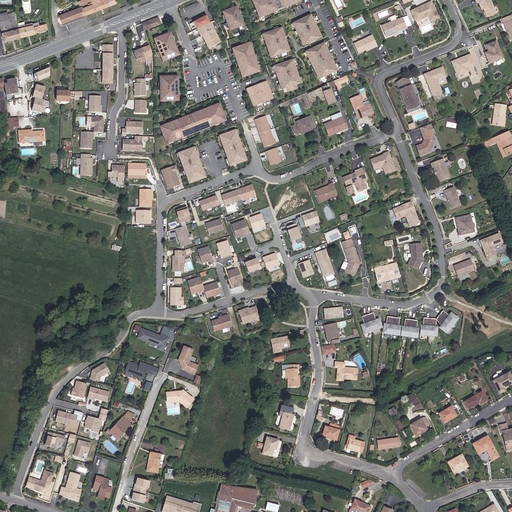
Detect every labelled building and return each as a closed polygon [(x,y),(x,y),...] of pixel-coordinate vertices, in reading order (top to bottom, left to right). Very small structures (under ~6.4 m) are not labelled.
[(59,25),(116,3),(114,0),(82,0),(80,1),(82,7),(80,7),(59,15),(60,16),(56,18),(59,25)] [(252,0),(253,0),(260,18),(264,16),(274,12),(278,11),(282,9),(290,6),(296,3),(301,2),(301,1),(300,0),(252,0)] [(496,14),(490,0),(475,0),(477,3),(479,2),(482,10),(483,9),(487,17),(496,14)] [(439,18),(436,11),(432,12),(431,9),(434,8),(431,1),(410,11),(416,22),(428,16),(431,22),(439,18)] [(237,6),(222,11),(230,31),(244,25),(237,6)] [(18,28),(17,24),(17,23),(16,18),(12,18),(12,15),(8,15),(9,19),(0,20),(0,27),(4,41),(20,37),(18,28)] [(312,18),(311,15),(293,24),(295,28),(297,31),(299,35),(302,42),(303,42),(307,40),(308,43),(308,44),(316,40),(316,39),(315,36),(319,34),(320,34),(314,22),(312,18)] [(220,42),(206,16),(189,24),(195,35),(199,33),(200,36),(202,35),(209,48),(220,42)] [(158,18),(141,24),(143,30),(161,24),(158,18)] [(402,29),(398,19),(381,26),(385,37),(391,35),(390,33),(402,29)] [(511,41),(511,20),(503,24),(511,42),(511,41)] [(20,37),(47,30),(46,24),(39,26),(38,23),(32,24),(19,28),(18,28),(20,37)] [(289,51),(282,28),(279,29),(275,31),(263,35),(270,53),(272,57),(275,56),(279,55),(282,54),(286,52),(289,51)] [(180,55),(171,32),(154,39),(163,62),(180,55)] [(377,47),(371,35),(354,44),(358,54),(366,50),(372,47),(373,48),(377,47)] [(503,58),(496,41),(486,45),(488,52),(485,53),(485,55),(487,54),(488,57),(486,58),(489,64),(503,58)] [(250,42),(232,48),(235,58),(237,58),(240,67),(239,67),(242,78),(260,71),(250,42)] [(324,43),(306,52),(306,53),(308,56),(310,60),(311,64),(319,79),(320,79),(324,77),(337,70),(326,48),(324,44),(324,43)] [(112,83),(112,70),(112,46),(103,46),(103,60),(103,83),(112,83)] [(136,60),(152,54),(149,46),(133,51),(136,60)] [(163,65),(160,55),(153,58),(157,67),(163,65)] [(474,66),(470,55),(459,59),(459,60),(452,63),(457,76),(464,73),(463,70),(467,69),(474,66)] [(299,79),(294,65),(293,61),(293,60),(274,67),(276,71),(281,85),(282,89),(282,90),(301,83),(299,79)] [(50,76),(50,67),(35,73),(38,79),(38,81),(50,76)] [(446,76),(442,67),(433,71),(434,73),(432,74),(431,72),(424,74),(432,96),(442,93),(439,86),(437,80),(445,77),(446,76)] [(178,76),(160,76),(161,101),(179,101),(178,76)] [(18,93),(15,77),(7,79),(8,84),(4,85),(6,96),(18,93)] [(447,83),(445,77),(437,80),(439,86),(447,83)] [(401,78),(396,83),(398,87),(410,82),(408,78),(401,78)] [(145,96),(144,79),(136,79),(136,83),(134,83),(134,96),(145,96)] [(267,81),(246,89),(253,107),(274,98),(267,81)] [(41,100),(45,87),(36,84),(34,92),(32,92),(31,97),(34,97),(41,100)] [(418,104),(411,86),(399,90),(406,109),(405,109),(407,114),(421,108),(419,104),(418,104)] [(333,95),(330,89),(323,92),(326,98),(333,95)] [(69,99),(70,91),(57,91),(56,101),(69,101),(69,99)] [(311,106),(306,93),(295,97),(297,101),(303,99),(306,108),(311,106)] [(100,108),(100,96),(89,95),(89,112),(101,112),(101,108),(100,108)] [(335,102),(333,95),(326,98),(328,105),(335,102)] [(373,113),(370,104),(364,107),(361,100),(359,96),(350,99),(352,104),(358,119),(364,117),(363,116),(365,115),(367,116),(373,113)] [(32,110),(41,113),(44,100),(41,100),(34,97),(32,102),(34,102),(32,110)] [(145,113),(145,100),(135,100),(135,113),(145,113)] [(186,116),(160,127),(167,144),(227,120),(220,103),(190,115),(186,116)] [(504,119),(506,106),(495,104),(494,109),(492,125),(503,126),(504,119)] [(103,132),(103,117),(91,117),(90,126),(94,126),(93,132),(103,132)] [(264,117),(253,120),(263,148),(274,144),(264,117)] [(314,127),(310,117),(306,118),(299,121),(300,123),(297,124),(292,126),(296,135),(300,133),(300,134),(311,130),(310,129),(314,127)] [(344,119),(325,127),(329,136),(347,128),(344,119)] [(142,132),(142,122),(127,121),(127,132),(142,132)] [(235,129),(217,135),(228,167),(246,161),(235,129)] [(435,140),(431,129),(421,133),(424,140),(422,144),(416,146),(420,155),(429,152),(431,149),(430,148),(432,142),(433,143),(435,140)] [(44,141),(43,131),(32,132),(31,130),(19,131),(19,143),(44,141)] [(91,148),(92,139),(93,139),(93,132),(81,131),(80,148),(91,148)] [(511,152),(511,140),(508,131),(492,138),(495,143),(496,142),(499,141),(506,155),(511,152)] [(141,147),(141,136),(135,136),(135,140),(127,139),(127,150),(137,150),(141,147)] [(487,146),(495,143),(492,138),(485,141),(487,146)] [(506,155),(499,141),(496,142),(503,157),(506,155)] [(205,177),(194,147),(177,153),(187,183),(205,177)] [(281,162),(276,148),(264,152),(269,166),(281,162)] [(395,170),(388,152),(383,154),(384,155),(371,160),(374,170),(382,166),(385,174),(395,170)] [(91,175),(92,158),(90,158),(90,154),(81,154),(80,175),(91,175)] [(450,178),(442,159),(431,163),(432,167),(433,167),(435,170),(437,175),(439,182),(450,178)] [(145,163),(128,163),(128,175),(145,175),(145,163)] [(123,180),(124,165),(111,165),(111,172),(107,172),(107,176),(117,176),(117,180),(123,180)] [(178,185),(173,172),(177,171),(175,165),(160,170),(167,188),(172,186),(172,187),(178,185)] [(355,173),(343,178),(346,187),(345,187),(348,194),(353,192),(351,186),(355,184),(357,191),(362,189),(362,190),(366,188),(363,181),(367,179),(363,168),(355,171),(355,173)] [(337,195),(332,183),(328,185),(329,186),(329,187),(323,189),(323,188),(314,191),(319,202),(337,195)] [(225,205),(241,199),(255,195),(252,185),(238,190),(221,196),(225,205)] [(460,205),(453,187),(444,191),(447,199),(448,199),(449,201),(448,202),(451,208),(460,205)] [(152,189),(139,189),(139,206),(151,206),(152,189)] [(219,204),(216,195),(198,201),(202,210),(219,204)] [(413,212),(411,208),(413,207),(411,202),(401,206),(393,209),(397,219),(405,216),(409,227),(419,223),(414,211),(413,212)] [(189,219),(185,207),(175,210),(179,222),(189,219)] [(151,210),(136,210),(136,223),(151,223),(151,210)] [(320,222),(316,211),(310,213),(311,214),(309,214),(302,216),(306,226),(320,222)] [(261,213),(248,218),(252,229),(265,225),(261,213)] [(470,215),(455,218),(457,226),(458,225),(459,228),(462,227),(464,234),(474,232),(473,228),(474,227),(473,223),(472,222),(470,215)] [(208,234),(223,229),(220,219),(205,223),(208,234)] [(250,233),(245,220),(231,225),(236,238),(250,233)] [(301,238),(295,223),(287,226),(288,230),(287,230),(289,234),(290,234),(290,236),(289,236),(291,241),(301,238)] [(189,240),(188,235),(185,226),(174,229),(180,247),(190,243),(189,240)] [(500,234),(481,241),(487,257),(496,254),(494,248),(495,246),(503,243),(500,234)] [(231,254),(226,240),(216,243),(220,257),(231,254)] [(353,247),(351,240),(342,243),(344,250),(349,263),(345,271),(346,273),(351,276),(354,275),(359,263),(353,247)] [(422,259),(421,244),(411,245),(412,257),(408,265),(417,270),(422,259)] [(212,259),(208,246),(197,250),(200,260),(204,262),(212,259)] [(334,274),(325,249),(315,252),(324,277),(334,274)] [(183,272),(183,256),(181,256),(181,250),(174,250),(174,256),(172,256),(172,271),(183,272)] [(275,253),(263,257),(267,268),(279,264),(275,253)] [(260,269),(256,259),(244,263),(248,273),(260,269)] [(474,269),(470,259),(454,266),(457,276),(474,269)] [(313,274),(308,260),(298,263),(303,278),(313,274)] [(395,264),(374,269),(377,281),(382,279),(382,281),(391,279),(390,275),(398,273),(395,264)] [(244,284),(237,267),(227,271),(231,284),(236,283),(237,286),(244,284)] [(202,286),(199,277),(186,281),(191,294),(203,290),(202,286)] [(220,293),(216,282),(202,286),(203,290),(206,297),(220,293)] [(182,305),(183,297),(180,297),(180,287),(170,287),(170,305),(182,305)] [(256,318),(255,314),(258,313),(255,306),(246,309),(246,308),(238,311),(242,323),(248,321),(248,322),(256,319),(256,318)] [(343,317),(341,307),(323,310),(324,320),(343,317)] [(439,327),(445,333),(457,319),(451,313),(446,319),(445,318),(447,315),(442,311),(436,317),(438,321),(440,323),(442,321),(443,321),(439,327)] [(381,327),(378,319),(371,321),(371,320),(374,319),(372,313),(362,316),(364,322),(367,321),(368,322),(360,325),(363,333),(381,327)] [(231,326),(228,314),(224,315),(224,317),(218,319),(210,321),(213,331),(231,326)] [(398,335),(399,326),(395,326),(395,325),(397,325),(398,318),(388,316),(387,323),(388,323),(388,325),(384,324),(382,333),(398,335)] [(421,326),(420,334),(436,336),(437,327),(433,327),(433,326),(434,326),(435,319),(424,318),(424,325),(425,325),(425,326),(421,326)] [(416,337),(417,328),(413,328),(414,327),(415,327),(416,320),(406,319),(405,325),(406,325),(406,327),(402,326),(400,335),(416,337)] [(339,337),(336,323),(324,325),(327,340),(339,337)] [(168,339),(142,329),(138,338),(151,343),(151,341),(160,345),(159,346),(158,349),(163,351),(168,339)] [(289,347),(287,337),(270,340),(272,350),(289,347)] [(334,344),(321,347),(323,355),(336,352),(334,344)] [(189,360),(193,350),(184,347),(179,360),(180,363),(181,363),(182,365),(181,366),(183,369),(194,374),(197,365),(190,362),(189,360)] [(143,377),(146,371),(152,374),(155,367),(141,362),(139,367),(136,366),(137,364),(129,361),(126,370),(133,373),(134,376),(137,377),(140,376),(143,377)] [(356,380),(357,369),(344,368),(344,363),(335,362),(335,367),(338,368),(337,380),(343,381),(343,379),(356,380)] [(109,371),(104,363),(94,370),(92,372),(90,379),(99,382),(100,376),(109,371)] [(297,378),(297,375),(297,369),(299,369),(299,365),(289,365),(289,369),(286,369),(287,378),(288,378),(288,387),(299,387),(299,378),(297,378)] [(494,380),(493,381),(499,393),(504,391),(503,388),(511,382),(511,378),(509,372),(499,378),(497,375),(494,376),(493,378),(494,380)] [(83,398),(87,384),(76,381),(74,389),(74,390),(72,390),(71,395),(83,398)] [(107,402),(109,392),(90,387),(87,398),(91,399),(92,398),(94,398),(107,402)] [(187,407),(193,399),(183,391),(182,391),(166,393),(167,402),(179,401),(187,407)] [(487,401),(482,392),(464,402),(468,409),(479,402),(480,404),(487,401)] [(419,403),(414,395),(407,399),(409,404),(412,402),(415,406),(419,403)] [(456,416),(451,407),(439,414),(444,423),(456,416)] [(66,425),(74,427),(77,415),(58,410),(55,421),(65,423),(66,425)] [(126,427),(130,424),(128,422),(135,414),(128,411),(110,431),(117,437),(122,432),(123,433),(128,428),(126,427)] [(293,415),(284,412),(283,415),(279,414),(276,425),(280,426),(279,428),(289,430),(293,415)] [(98,433),(102,420),(88,416),(87,420),(86,420),(85,423),(86,424),(85,428),(93,430),(92,431),(98,433)] [(427,430),(425,426),(429,424),(425,418),(424,418),(421,419),(410,425),(416,436),(427,430)] [(511,429),(508,430),(506,423),(499,425),(501,433),(502,433),(507,451),(511,449),(511,429)] [(336,440),(339,430),(338,430),(339,426),(330,424),(330,426),(325,425),(322,436),(336,440)] [(56,441),(64,442),(65,435),(47,431),(44,445),(55,447),(56,441)] [(75,443),(77,435),(69,433),(67,441),(75,443)] [(354,440),(355,437),(349,435),(346,447),(347,447),(349,438),(354,440)] [(487,436),(473,444),(478,454),(486,450),(492,460),(498,457),(487,436)] [(271,456),(273,449),(276,449),(278,440),(267,437),(265,445),(264,449),(263,453),(271,456)] [(362,453),(365,443),(354,440),(349,438),(347,447),(347,448),(362,453)] [(400,446),(399,438),(377,441),(378,449),(400,446)] [(88,452),(91,444),(79,440),(74,456),(82,458),(84,451),(88,452)] [(162,465),(164,455),(151,453),(150,463),(148,463),(147,471),(157,473),(159,464),(162,465)] [(468,466),(461,455),(448,462),(453,472),(463,467),(463,469),(468,466)] [(41,482),(29,477),(25,487),(45,493),(48,491),(52,480),(51,480),(53,474),(47,472),(45,478),(43,477),(41,482)] [(78,500),(81,490),(76,489),(80,475),(70,473),(66,489),(61,487),(59,494),(64,495),(64,497),(67,498),(68,495),(70,496),(71,498),(78,500)] [(109,498),(111,488),(106,487),(108,480),(98,477),(95,490),(99,491),(97,498),(103,499),(104,496),(109,498)] [(144,496),(146,488),(147,489),(149,481),(138,478),(131,500),(143,503),(145,496),(144,496)] [(238,505),(240,499),(254,502),(257,490),(222,486),(214,511),(232,511),(235,505),(238,505)] [(194,511),(196,505),(193,504),(168,496),(166,502),(167,503),(166,506),(165,506),(162,511),(194,511)] [(252,509),(254,502),(240,499),(238,505),(252,509)] [(368,511),(371,506),(355,499),(349,511),(368,511)] [(267,502),(265,510),(279,511),(280,504),(267,502)]
